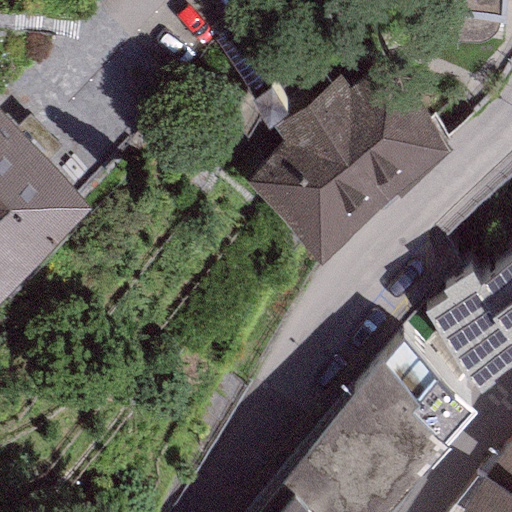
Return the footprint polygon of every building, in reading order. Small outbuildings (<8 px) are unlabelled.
[(452,0),(451,12),(503,15),(504,0),(452,0)] [(285,144),(244,181),(321,255),(385,192),(448,145),(393,63),(352,92),(339,76),(273,130),(285,144)] [(0,294),(92,204),(0,111),(0,294)] [(448,296),(425,312),(479,388),(496,376),(492,373),(511,358),(511,253),(480,280),(472,266),(441,287),(448,296)] [(384,511),(476,409),(402,324),(246,511),(384,511)] [(511,434),(483,475),(511,495),(511,434)] [(469,511),(511,511),(511,495),(483,475),(464,508),(469,511)]
